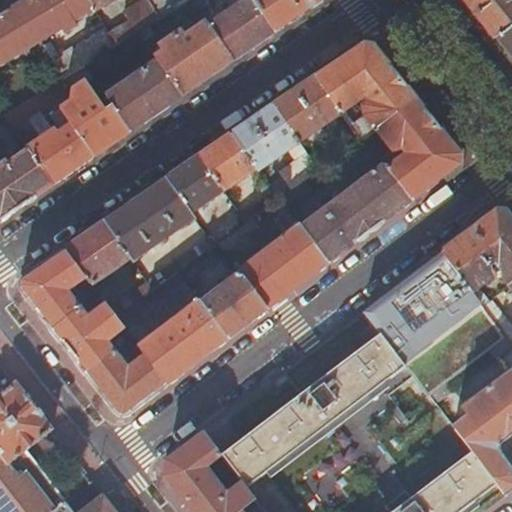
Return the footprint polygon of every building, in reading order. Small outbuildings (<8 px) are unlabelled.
[(95,9),(89,0),(28,0),(0,17),(0,66),(62,29),(65,32),(76,25),(75,22),(95,9)] [(115,0),(89,0),(95,9),(96,12),(115,0)] [(149,0),(161,19),(192,0),(149,0)] [(233,62),(274,33),(251,0),(245,0),(208,26),(233,62)] [(322,0),(251,0),(274,33),(288,24),(322,1),(322,0)] [(511,0),(463,0),(476,15),(497,41),(511,28),(511,0)] [(182,97),(233,62),(208,26),(206,23),(186,36),(182,31),(159,47),(162,52),(155,57),(157,61),(182,97)] [(117,46),(106,28),(52,61),(63,79),(70,75),(117,46)] [(511,28),(497,41),(511,59),(511,28)] [(321,74),(315,78),(340,114),(360,143),(376,131),(416,100),(375,49),(369,48),(360,47),(321,74)] [(130,132),(182,97),(157,61),(105,97),(111,105),(130,132)] [(93,157),(130,132),(111,105),(104,110),(85,81),(78,86),(70,75),(63,79),(46,89),(54,100),(71,125),(93,157)] [(340,114),(315,78),(273,106),(299,142),(340,114)] [(46,89),(9,112),(3,116),(11,127),(54,100),(46,89)] [(423,109),(416,100),(376,131),(391,150),(400,148),(404,154),(399,158),(396,155),(387,161),(375,145),(372,147),(385,164),(411,200),(455,166),(458,152),(423,109)] [(299,142),(273,106),(232,135),(255,168),(257,171),(299,142)] [(86,162),(93,157),(71,125),(58,133),(55,129),(26,148),(28,151),(53,185),(86,162)] [(255,168),(232,135),(200,157),(223,189),(233,183),(235,186),(247,177),(245,174),(255,168)] [(0,220),(3,219),(53,185),(28,151),(7,165),(5,163),(4,163),(2,160),(0,161),(0,220)] [(223,189),(200,157),(167,179),(190,212),(200,205),(202,208),(213,200),(211,197),(223,189)] [(277,199),(318,170),(313,162),(272,192),(273,193),(277,199)] [(366,234),(411,200),(385,164),(375,172),(373,170),(371,172),(372,174),(359,185),(354,178),(332,195),(336,202),(303,228),(328,263),(366,234)] [(190,212),(167,179),(104,222),(133,263),(146,254),(144,252),(159,242),(162,245),(167,241),(165,238),(180,227),(181,230),(195,220),(190,212)] [(246,222),(277,199),(273,193),(241,215),(246,222)] [(508,285),(511,282),(511,220),(508,215),(492,214),(442,252),(473,292),(492,277),(489,266),(494,262),(502,273),(502,278),(508,285)] [(213,245),(217,243),(246,222),(241,215),(208,239),(213,245)] [(133,263),(104,222),(93,229),(63,250),(85,278),(90,285),(92,283),(93,284),(95,282),(95,281),(104,275),(106,278),(118,270),(116,267),(125,261),(129,267),(133,263)] [(267,310),(328,263),(303,228),(300,224),(298,225),(297,223),(294,225),(296,227),(285,235),(286,236),(252,262),(251,260),(238,271),(241,275),(267,310)] [(181,268),(213,245),(208,239),(207,238),(176,260),(181,268)] [(21,293),(50,331),(79,308),(69,295),(67,295),(67,290),(69,290),(85,278),(63,250),(23,278),(21,293)] [(473,292),(442,252),(385,296),(363,312),(379,333),(397,319),(447,383),(507,337),(487,311),(483,305),(475,295),(473,292)] [(228,339),(267,310),(241,275),(239,277),(237,275),(235,276),(236,278),(226,286),(224,284),(212,293),(214,295),(202,305),(228,339)] [(114,317),(152,290),(146,281),(108,309),(114,317)] [(97,294),(90,285),(84,289),(91,299),(97,294)] [(483,305),(487,302),(479,292),(475,295),(483,305)] [(50,331),(85,376),(115,354),(107,344),(108,339),(119,332),(129,343),(133,340),(124,328),(123,328),(114,317),(108,309),(97,294),(91,299),(94,302),(101,306),(89,317),(88,319),(85,318),(85,316),(79,308),(50,331)] [(186,371),(228,339),(202,305),(198,300),(197,301),(196,299),(193,301),(194,303),(184,310),(187,314),(153,339),(150,336),(137,346),(140,350),(144,355),(167,386),(186,371)] [(511,326),(495,305),(487,311),(507,337),(511,341),(511,340),(511,326)] [(379,333),(363,312),(283,373),(300,396),(221,456),(242,484),(256,502),(263,511),(462,511),(478,500),(474,495),(494,480),(473,452),(394,511),(295,511),(267,473),(388,381),(384,376),(402,363),(379,333)] [(136,353),(140,350),(137,346),(133,340),(129,343),(136,353)] [(129,415),(167,386),(144,355),(129,367),(129,369),(124,368),(125,367),(115,354),(85,376),(114,413),(129,415)] [(511,373),(490,390),(488,388),(486,390),(487,392),(462,411),(467,418),(454,428),(473,452),(494,480),(498,484),(507,496),(511,491),(511,467),(500,452),(501,445),(509,440),(511,437),(511,373)] [(0,393),(0,511),(69,511),(23,452),(52,430),(15,383),(0,393)] [(221,456),(205,434),(166,463),(164,477),(191,511),(241,511),(256,502),(242,484),(227,496),(206,468),(221,456)] [(478,500),(498,484),(494,480),(474,495),(478,500)] [(115,511),(102,495),(79,511),(115,511)] [(471,511),(481,505),(478,500),(462,511),(471,511)]
